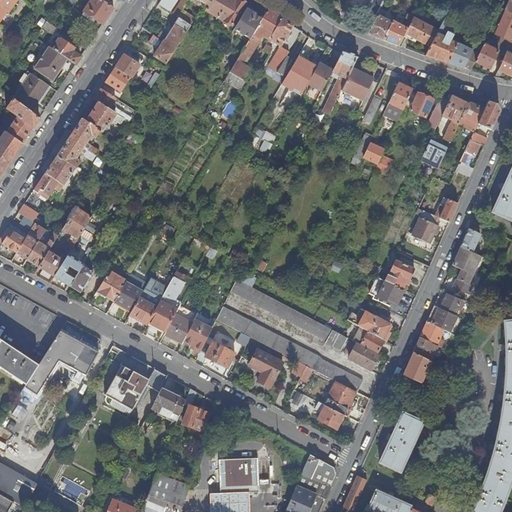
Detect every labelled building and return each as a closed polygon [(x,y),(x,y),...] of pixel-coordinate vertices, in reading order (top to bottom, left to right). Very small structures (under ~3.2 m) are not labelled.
[(16,0),(0,0),(0,20),(7,11),(8,12),(12,6),(16,0)] [(91,0),(82,15),(101,27),(113,8),(101,0),(91,0)] [(101,0),(113,8),(118,0),(101,0)] [(177,0),(161,0),(158,5),(170,12),(177,0)] [(182,10),(188,0),(187,0),(181,0),(172,14),(178,17),(182,10)] [(246,4),(238,0),(206,0),(205,3),(209,6),(207,10),(221,19),(219,24),(230,31),(238,18),(246,4)] [(191,26),(195,18),(182,10),(178,17),(179,18),(191,26)] [(250,39),(262,19),(246,10),(234,29),(250,39)] [(272,34),(281,19),(267,11),(262,19),(250,39),(239,58),(224,81),(230,85),(239,90),(251,70),(244,66),(260,39),(261,39),(264,34),(266,31),(272,34)] [(495,34),(505,38),(511,41),(511,39),(511,13),(506,11),(495,34)] [(376,20),(368,35),(384,40),(394,21),(393,20),(392,18),(388,16),(387,19),(379,14),(376,20)] [(394,21),(384,40),(399,46),(404,36),(414,18),(409,15),(407,19),(406,18),(403,25),(394,21)] [(367,16),(360,31),(368,35),(376,20),(367,16)] [(157,37),(164,41),(176,48),(191,26),(179,18),(167,36),(160,32),(157,37)] [(439,31),(414,18),(404,36),(413,41),(414,38),(430,47),(439,31)] [(281,47),(293,26),(281,19),(272,34),(270,37),(269,40),(281,47)] [(445,19),(439,31),(430,47),(426,56),(449,63),(458,44),(461,38),(456,36),(454,42),(451,41),(454,35),(455,33),(451,31),(450,33),(447,32),(444,37),(442,36),(445,29),(446,29),(450,22),(445,19)] [(53,35),(57,29),(46,22),(42,28),(53,35)] [(163,42),(152,35),(148,42),(158,49),(154,56),(166,64),(176,48),(164,41),(163,42)] [(38,50),(43,43),(35,37),(30,44),(38,50)] [(67,60),(75,65),(80,57),(72,51),(74,49),(58,38),(55,42),(57,43),(53,50),(67,60)] [(499,51),(498,52),(505,55),(511,41),(505,38),(499,51)] [(505,55),(498,70),(511,76),(511,54),(510,53),(511,50),(511,41),(505,55)] [(458,44),(449,63),(471,70),(475,62),(479,54),(458,44)] [(484,44),(479,54),(475,62),(490,69),(498,52),(499,51),(484,44)] [(272,49),(266,45),(263,51),(269,54),(272,49)] [(52,81),(67,60),(53,50),(49,47),(35,68),(52,81)] [(286,57),(289,52),(281,47),(265,72),(274,78),(286,57)] [(352,69),(357,57),(343,51),(333,71),(332,72),(342,77),(340,81),(338,80),(324,109),(331,113),(336,103),(352,69)] [(139,65),(124,55),(115,68),(130,78),(131,78),(139,65)] [(283,84),(295,63),(286,57),(274,78),(283,84)] [(292,89),(308,62),(299,57),(295,63),(283,84),(292,89)] [(332,72),(333,71),(326,67),(323,65),(324,63),(320,61),(317,67),(309,81),(323,90),(332,72)] [(309,81),(317,67),(308,62),(292,89),(302,95),(309,81)] [(130,78),(115,68),(105,83),(121,92),(130,78)] [(373,79),(352,69),(336,103),(357,113),(373,79)] [(13,100),(31,113),(37,105),(41,98),(39,97),(47,85),(31,74),(13,100)] [(225,93),(230,85),(224,81),(219,89),(225,93)] [(398,122),(413,90),(398,84),(384,115),(398,122)] [(51,88),(47,85),(39,97),(41,98),(37,105),(39,106),(40,104),(43,99),(51,88)] [(115,99),(101,89),(94,100),(98,103),(113,112),(116,108),(111,105),(115,99)] [(0,97),(2,99),(4,97),(6,99),(8,96),(0,90),(0,97)] [(410,111),(426,118),(434,100),(418,94),(410,111)] [(16,117),(33,128),(39,119),(31,113),(13,100),(8,96),(6,99),(3,104),(8,107),(6,109),(16,117)] [(450,142),(458,126),(469,104),(452,96),(449,101),(442,116),(452,120),(443,139),(450,142)] [(382,101),(374,97),(363,120),(371,123),(382,101)] [(441,97),(428,124),(436,128),(442,116),(449,101),(441,97)] [(478,124),(492,130),(500,111),(496,104),(488,101),(484,110),(484,111),(478,124)] [(113,112),(98,103),(86,122),(100,132),(102,133),(105,127),(107,128),(113,119),(120,124),(124,119),(113,112)] [(458,126),(474,133),(474,132),(478,124),(484,111),(484,110),(469,103),(469,104),(458,126)] [(6,132),(22,144),(33,128),(16,117),(6,132)] [(86,122),(81,119),(68,138),(80,145),(88,151),(91,146),(87,143),(92,136),(96,139),(100,132),(86,122)] [(126,128),(129,122),(124,119),(120,124),(126,128)] [(0,177),(22,144),(6,132),(0,128),(0,136),(1,137),(0,137),(0,177)] [(471,140),(484,146),(488,139),(474,132),(474,133),(471,140)] [(126,141),(135,147),(140,139),(132,133),(126,141)] [(364,157),(370,143),(372,138),(365,135),(352,163),(359,166),(364,157)] [(80,145),(68,138),(56,156),(75,168),(76,169),(77,169),(81,162),(76,159),(80,153),(85,156),(88,151),(80,145)] [(431,139),(421,161),(438,169),(448,148),(431,139)] [(479,147),(483,149),(484,146),(471,140),(460,162),(465,164),(469,155),(475,157),(479,147)] [(378,163),(384,150),(370,143),(364,157),(378,163)] [(91,146),(88,151),(96,155),(99,151),(91,146)] [(376,169),(387,174),(393,160),(383,155),(376,169)] [(75,168),(56,156),(45,173),(58,182),(54,188),(59,192),(75,168)] [(457,169),(471,176),(474,168),(465,164),(460,162),(457,169)] [(511,169),(493,212),(511,220),(511,169)] [(58,182),(45,173),(33,190),(37,193),(38,192),(47,199),(54,188),(58,182)] [(440,219),(450,223),(458,204),(444,198),(435,216),(440,219)] [(38,214),(23,205),(18,213),(25,217),(33,222),(38,214)] [(91,217),(76,208),(69,218),(62,230),(78,239),(91,217)] [(437,225),(440,219),(435,216),(423,211),(412,235),(429,244),(434,234),(438,226),(437,225)] [(33,222),(25,217),(22,223),(32,230),(36,223),(33,222)] [(26,239),(8,228),(0,239),(0,242),(17,253),(26,239)] [(469,229),(461,247),(475,254),(477,251),(473,249),(481,234),(469,229)] [(46,247),(38,242),(27,259),(27,261),(38,267),(48,251),(58,236),(54,233),(46,247)] [(28,236),(26,239),(17,253),(27,259),(38,242),(28,236)] [(64,252),(68,255),(74,245),(69,242),(64,249),(65,250),(64,252)] [(216,250),(211,247),(206,256),(212,259),(216,250)] [(461,247),(452,265),(461,270),(454,287),(468,293),(471,286),(468,284),(481,256),(475,254),(461,247)] [(48,251),(38,267),(54,277),(64,261),(48,251)] [(481,256),(501,265),(503,261),(482,251),(481,253),(477,251),(475,254),(481,256)] [(64,261),(54,277),(69,286),(82,265),(83,265),(68,255),(64,261)] [(385,282),(402,290),(407,279),(410,280),(415,270),(395,261),(385,282)] [(371,264),(367,274),(377,278),(381,269),(371,264)] [(82,265),(69,286),(71,287),(80,293),(93,272),(82,265)] [(108,272),(96,293),(105,299),(106,297),(114,302),(115,301),(116,299),(125,283),(126,282),(108,272)] [(156,307),(148,323),(165,332),(175,315),(177,311),(171,308),(184,283),(173,277),(156,307)] [(231,290),(320,337),(326,341),(341,349),(347,338),(254,289),(236,280),(231,290)] [(395,305),(402,290),(385,282),(378,298),(395,305)] [(139,297),(142,292),(125,283),(116,299),(133,308),(139,297)] [(231,290),(230,292),(275,315),(320,337),(231,290)] [(464,302),(447,294),(441,307),(455,314),(456,312),(459,313),(464,302)] [(139,297),(129,315),(146,325),(148,323),(156,307),(139,297)] [(116,299),(115,301),(131,311),(133,308),(116,299)] [(345,319),(351,306),(345,303),(338,317),(344,320),(345,319)] [(434,306),(427,321),(431,324),(439,308),(434,306)] [(356,392),(357,393),(363,382),(323,361),(320,358),(318,357),(305,350),(282,338),(258,325),(227,310),(222,307),(216,321),(241,333),(250,338),(306,367),(312,370),(336,382),(356,392)] [(431,324),(445,330),(450,332),(457,317),(439,308),(431,324)] [(165,332),(164,335),(182,344),(183,342),(192,324),(175,315),(165,332)] [(368,332),(385,341),(388,335),(387,332),(390,325),(375,318),(368,332)] [(193,350),(200,353),(211,329),(194,320),(192,324),(183,342),(190,346),(194,348),(193,350)] [(420,337),(438,346),(446,350),(449,344),(440,340),(445,330),(431,324),(427,321),(420,337)] [(511,321),(504,322),(506,346),(506,373),(504,392),(503,403),(500,421),(498,435),(494,450),(487,473),(485,479),(479,497),(475,507),(472,511),(499,511),(511,481),(511,478),(511,321)] [(353,341),(357,343),(361,345),(368,332),(360,328),(353,341)] [(98,353),(60,331),(38,365),(26,385),(24,387),(37,395),(53,371),(57,374),(64,364),(85,376),(98,353)] [(377,354),(385,341),(368,332),(361,345),(377,354)] [(237,341),(246,346),(250,338),(241,333),(237,341)] [(413,353),(431,361),(438,346),(420,337),(413,353)] [(0,367),(26,385),(38,365),(23,355),(0,339),(0,367)] [(340,351),(341,349),(326,341),(325,343),(340,351)] [(227,368),(235,354),(212,342),(204,357),(227,368)] [(351,354),(374,366),(377,359),(379,355),(377,354),(361,345),(357,343),(351,354)] [(257,381),(269,387),(282,363),(257,350),(249,365),(262,372),(257,381)] [(413,353),(403,375),(421,383),(431,361),(413,353)] [(371,371),(374,366),(351,354),(348,359),(371,371)] [(426,385),(429,387),(438,367),(440,365),(435,363),(431,371),(432,371),(426,385)] [(161,389),(167,376),(154,369),(148,380),(122,366),(105,396),(107,397),(106,399),(106,401),(107,403),(109,405),(108,408),(127,419),(146,385),(159,392),(161,389)] [(306,367),(300,379),(306,382),(312,370),(306,367)] [(324,405),(347,417),(352,407),(349,406),(356,392),(336,382),(324,405)] [(159,392),(151,409),(158,412),(157,413),(170,419),(170,418),(173,410),(181,414),(185,405),(186,401),(179,398),(179,397),(161,389),(159,392)] [(191,407),(197,393),(191,389),(186,401),(185,405),(189,406),(183,425),(202,432),(209,413),(191,407)] [(345,423),(347,417),(324,405),(319,402),(315,409),(321,412),(318,419),(337,429),(341,421),(345,423)] [(170,418),(177,423),(181,414),(173,410),(170,418)] [(402,413),(398,423),(410,428),(415,419),(402,413)] [(410,428),(398,423),(380,463),(400,471),(423,422),(415,419),(410,428)] [(320,511),(336,476),(334,468),(310,455),(309,458),(284,511),(320,511)] [(259,487),(258,460),(220,461),(221,488),(259,487)] [(0,494),(14,502),(24,508),(34,489),(0,469),(0,494)] [(180,511),(189,486),(156,475),(140,511),(150,511),(154,502),(165,507),(162,511),(180,511)] [(358,476),(343,508),(351,511),(352,511),(367,480),(358,476)] [(409,511),(411,509),(412,507),(376,491),(368,508),(376,511),(409,511)] [(211,494),(211,511),(249,511),(249,493),(211,494)] [(0,511),(8,511),(14,502),(0,494),(0,511)] [(426,503),(433,506),(436,500),(430,496),(426,503)] [(107,511),(134,511),(135,511),(113,501),(107,511)]
